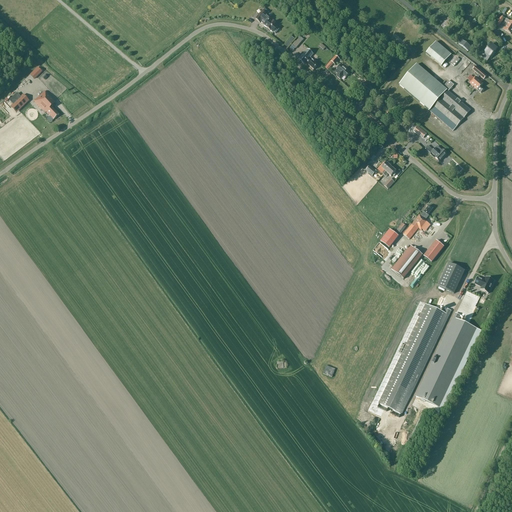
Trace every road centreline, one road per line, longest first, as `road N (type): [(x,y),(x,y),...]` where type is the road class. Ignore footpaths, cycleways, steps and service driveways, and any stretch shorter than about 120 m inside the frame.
road 1 (unclassified): [(494,199),(452,193),(270,40),(229,24),(196,31),(0,174)]
road 2 (track): [(0,25),(94,109)]
road 3 (unclassified): [(494,199),(495,126),(511,82)]
